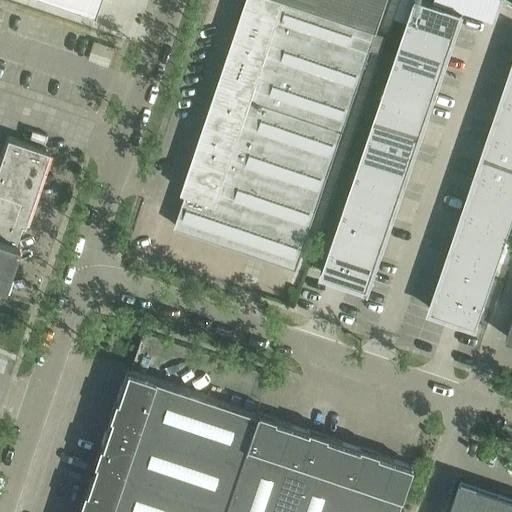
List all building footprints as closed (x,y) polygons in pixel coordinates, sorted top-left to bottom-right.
[(61,0),(93,11),(94,11),(98,0),(61,0)] [(249,0),(214,105),(216,105),(335,146),(384,0),(249,0)] [(321,264),(319,272),(368,289),(463,9),(435,0),(411,0),(322,265),(321,264)] [(435,0),(492,19),(498,0),(435,0)] [(94,41),(88,59),(109,65),(115,48),(94,41)] [(511,45),(428,305),(480,321),(511,223),(511,45)] [(216,105),(175,226),(297,267),(337,146),(335,146),(216,105)] [(0,281),(4,283),(18,241),(15,240),(21,222),(24,223),(49,150),(7,136),(0,156),(0,281)] [(127,369),(112,413),(244,459),(260,414),(127,369)] [(112,413),(98,456),(230,497),(244,459),(112,413)] [(225,511),(288,511),(314,432),(260,414),(244,459),(230,497),(225,511)] [(288,511),(346,511),(367,450),(364,449),(342,442),(314,432),(288,511)] [(367,450),(346,511),(394,511),(411,465),(367,450)] [(83,499),(119,511),(225,511),(230,497),(98,456),(83,499)] [(511,511),(511,496),(462,480),(450,511),(511,511)] [(119,511),(83,499),(78,511),(119,511)]
